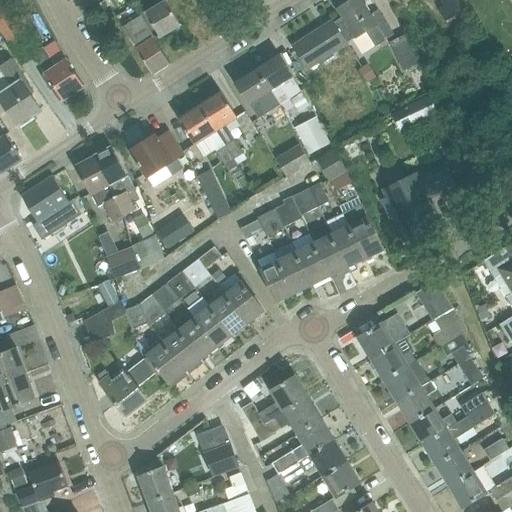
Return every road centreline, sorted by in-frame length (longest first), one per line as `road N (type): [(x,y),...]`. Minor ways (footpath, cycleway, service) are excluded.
road 1 (residential): [(106,469),(0,220)]
road 2 (residential): [(106,469),(288,338),(312,330)]
road 3 (residential): [(312,330),(511,219)]
road 4 (residential): [(420,511),(312,330)]
road 5 (residential): [(126,104),(290,0)]
road 6 (track): [(450,255),(511,416)]
road 7 (residential): [(0,192),(126,104)]
road 8 (residential): [(126,104),(61,0)]
